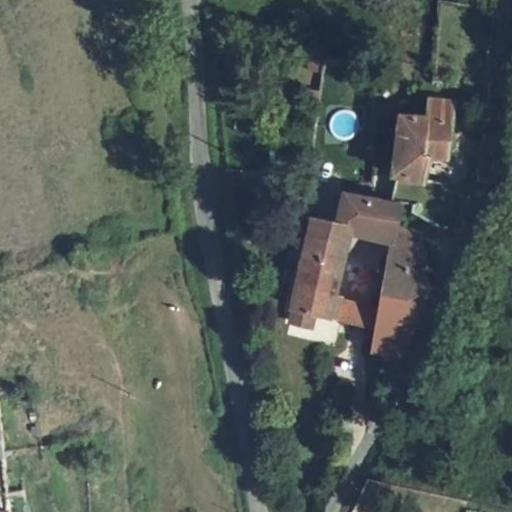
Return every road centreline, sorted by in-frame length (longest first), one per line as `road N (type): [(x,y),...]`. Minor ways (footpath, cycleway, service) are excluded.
road 1 (unclassified): [(338,511),(462,252),(509,0)]
road 2 (tertiary): [(190,0),(258,511)]
